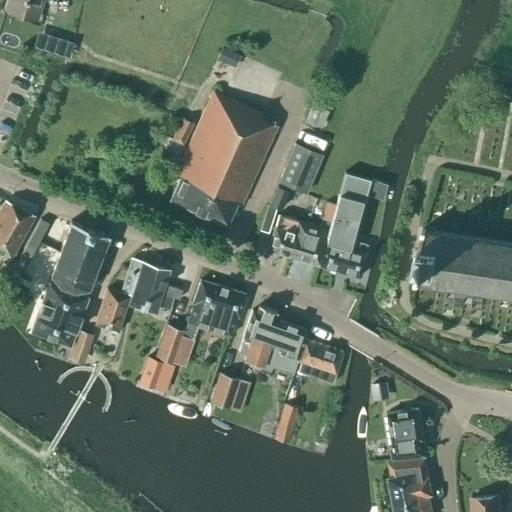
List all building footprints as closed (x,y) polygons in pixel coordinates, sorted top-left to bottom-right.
[(8,0),(5,10),(36,20),(42,0),(60,0),(61,0),(60,0),(8,0)] [(72,42),(60,39),(56,55),(67,58),(72,42)] [(240,55),(221,47),(216,59),(234,67),(240,55)] [(236,203),(240,205),(277,125),(260,118),(262,113),(213,91),(174,175),(180,177),(170,199),(189,208),(188,208),(208,217),(226,225),(236,203)] [(305,121),(322,128),(328,112),(311,105),(305,121)] [(172,139),(183,144),(193,123),(182,118),(172,139)] [(277,182),(299,191),(315,152),(294,143),(277,182)] [(339,194),(331,221),(318,265),(359,277),(366,253),(365,252),(367,244),(354,240),(354,243),(350,242),(362,201),(364,201),(370,179),(345,172),(339,194)] [(276,207),(280,209),(287,191),(277,187),(270,204),(276,207)] [(0,209),(0,253),(12,259),(34,215),(17,206),(18,204),(9,200),(8,202),(5,200),(0,209)] [(268,204),(259,230),(268,233),(276,207),(270,204),(268,204)] [(267,251),(287,256),(291,243),(294,244),(296,240),(292,239),(294,231),(297,222),(278,216),(267,251)] [(287,256),(318,265),(331,221),(323,219),(321,227),(307,223),(304,234),(294,231),(292,239),(296,240),(294,244),(291,243),(287,256)] [(51,275),(56,282),(60,286),(74,291),(76,292),(88,289),(108,235),(70,221),(50,275),(51,275)] [(417,265),(414,282),(511,296),(511,242),(422,229),(420,246),(418,246),(415,265),(417,265)] [(30,237),(23,250),(32,255),(39,242),(30,237)] [(131,258),(127,269),(148,276),(147,278),(153,280),(152,284),(163,288),(169,269),(142,261),(142,262),(131,258)] [(2,263),(0,265),(0,271),(4,275),(9,268),(2,263)] [(163,295),(161,294),(163,288),(152,284),(153,280),(147,278),(148,276),(127,269),(121,291),(131,295),(129,304),(155,312),(158,305),(169,309),(173,297),(178,299),(181,289),(167,284),(163,295)] [(55,285),(56,282),(51,275),(48,283),(31,330),(69,344),(87,297),(55,285)] [(167,325),(157,356),(176,362),(184,336),(192,338),(196,325),(198,325),(230,335),(236,316),(239,317),(246,294),(200,279),(193,303),(194,303),(185,330),(167,325)] [(117,331),(129,296),(106,288),(95,324),(117,331)] [(294,370),(296,362),(304,339),(306,330),(273,318),(276,311),(258,305),(256,312),(251,310),(243,336),(243,337),(238,352),(246,355),(244,360),(261,366),(260,369),(269,372),(272,363),(294,370)] [(92,334),(78,330),(72,350),(86,354),(92,334)] [(335,373),(342,351),(304,339),(296,362),(300,363),(297,372),(332,383),(335,374),(335,373)] [(136,385),(149,390),(160,359),(147,354),(136,385)] [(223,360),(212,390),(231,397),(242,367),(223,360)] [(386,381),(372,383),(374,400),(389,398),(386,381)] [(287,442),(298,408),(284,404),(273,438),(287,442)] [(419,408),(388,413),(393,447),(390,448),(391,460),(426,457),(423,440),(424,440),(419,408)] [(424,459),(389,462),(392,477),(388,478),(394,511),(416,511),(420,511),(419,511),(432,511),(429,496),(432,495),(428,477),(424,459)] [(471,497),(472,511),(500,511),(499,494),(471,497)]
